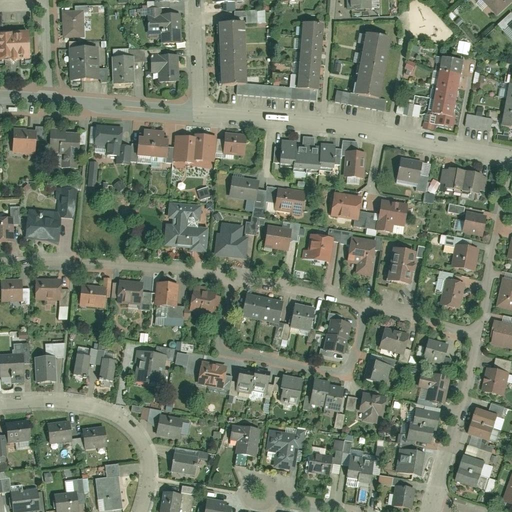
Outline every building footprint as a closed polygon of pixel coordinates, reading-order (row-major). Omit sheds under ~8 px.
[(371,11),(370,0),(345,0),(346,12),(371,11)] [(479,0),(478,0),(475,4),(481,11),(486,7),(479,0)] [(511,2),(511,0),(481,0),(496,17),(511,2)] [(162,9),(147,9),(148,36),(161,35),(161,44),(182,43),(181,15),(162,16),(162,9)] [(244,18),(244,24),(264,24),(264,11),(233,11),(234,18),(244,18)] [(63,40),(84,39),(83,12),(62,13),(63,40)] [(221,25),(222,55),(246,54),(246,24),(221,25)] [(324,27),(305,25),(304,38),(323,40),(324,27)] [(0,62),(30,61),(29,33),(0,34),(0,62)] [(389,39),(367,35),(361,66),(384,69),(389,39)] [(323,40),(304,38),(303,51),(322,53),(323,40)] [(459,42),(457,53),(468,55),(470,44),(459,42)] [(98,49),(69,50),(70,82),(99,81),(98,49)] [(322,53),(303,51),(302,64),(321,66),(322,53)] [(222,55),(223,85),(247,84),(246,54),(222,55)] [(158,74),(158,83),(180,83),(179,57),(152,58),(152,75),(158,74)] [(111,59),(112,85),(135,84),(133,58),(111,59)] [(452,116),(464,61),(446,58),(434,114),(442,115),(440,124),(456,127),(458,117),(452,116)] [(403,70),(412,72),(414,63),(405,61),(403,70)] [(321,66),(302,64),(301,77),(320,79),(321,66)] [(384,69),(361,66),(356,96),(379,100),(384,69)] [(320,79),(301,77),(300,90),(319,92),(320,79)] [(397,100),(394,114),(417,119),(421,105),(397,100)] [(463,127),(489,132),(492,120),(466,114),(463,127)] [(122,129),(96,127),(95,146),(107,147),(106,157),(117,157),(116,166),(128,167),(130,148),(121,147),(122,129)] [(14,131),(13,153),(35,154),(36,132),(14,131)] [(65,131),(50,131),(50,153),(59,153),(59,157),(62,157),(62,170),(79,170),(80,135),(65,135),(65,131)] [(143,139),(139,139),(137,159),(167,161),(168,141),(164,141),(164,133),(144,132),(143,139)] [(225,135),(224,156),(245,157),(246,136),(225,135)] [(175,138),(173,163),(195,165),(195,162),(214,164),(216,138),(194,136),(194,140),(175,138)] [(296,143),(282,143),(280,167),(295,167),(294,171),(321,173),(321,169),(335,170),(336,146),(322,145),(321,148),(296,147),(296,143)] [(345,153),(343,178),(363,180),(365,155),(345,153)] [(400,160),(396,183),(418,187),(422,164),(400,160)] [(481,195),(484,177),(442,169),(439,184),(446,185),(445,189),(481,195)] [(256,203),(259,182),(232,178),(229,199),(256,203)] [(435,193),(438,183),(431,180),(427,190),(435,193)] [(206,188),(195,191),(198,201),(208,198),(206,188)] [(28,210),(26,240),(58,242),(59,220),(73,221),(75,190),(56,189),(55,212),(28,210)] [(275,212),(302,216),(305,194),(278,189),(275,212)] [(362,198),(334,194),(331,218),(358,222),(362,198)] [(423,203),(432,204),(433,194),(423,194),(423,203)] [(394,227),(405,229),(408,205),(381,201),(376,232),(393,234),(394,227)] [(201,207),(169,205),(168,220),(173,220),(172,226),(165,225),(164,247),(190,249),(190,253),(206,255),(208,229),(199,229),(201,207)] [(462,234),(484,238),(488,217),(466,213),(462,234)] [(0,244),(13,243),(12,219),(0,219),(0,244)] [(217,235),(215,257),(246,260),(248,239),(242,238),(243,227),(221,225),(220,236),(217,235)] [(264,248),(289,253),(291,242),(298,243),(301,226),(290,225),(289,231),(268,227),(264,248)] [(301,261),(330,264),(333,239),(310,236),(308,252),(303,251),(301,261)] [(356,274),(372,277),(378,242),(352,238),(348,264),(357,266),(356,274)] [(474,273),(479,250),(456,245),(451,268),(474,273)] [(410,287),(416,254),(393,250),(387,282),(410,287)] [(511,281),(503,279),(497,308),(511,310),(511,281)] [(23,302),(22,280),(0,281),(2,304),(23,302)] [(61,301),(61,280),(35,281),(36,301),(61,301)] [(460,312),(465,285),(444,280),(439,307),(460,312)] [(142,307),(144,283),(119,281),(118,305),(142,307)] [(176,310),(178,286),(157,284),(154,308),(176,310)] [(80,307),(104,309),(106,288),(82,286),(80,307)] [(213,316),(217,297),(193,292),(189,312),(213,316)] [(265,299),(247,296),(242,318),(260,322),(265,299)] [(282,303),(265,299),(260,322),(278,325),(282,303)] [(305,309),(293,307),(289,326),(301,329),(305,309)] [(316,312),(305,309),(301,329),(312,331),(316,312)] [(348,340),(351,325),(330,320),(326,336),(348,340)] [(494,337),(492,345),(511,350),(511,325),(493,321),(489,336),(494,337)] [(403,356),(408,335),(384,329),(379,350),(403,356)] [(345,356),(348,340),(326,336),(323,351),(345,356)] [(423,362),(443,367),(448,346),(428,341),(423,362)] [(61,344),(43,345),(43,358),(62,357),(61,344)] [(161,387),(166,357),(139,353),(134,383),(161,387)] [(173,366),(185,368),(187,356),(175,353),(173,366)] [(25,379),(23,355),(0,356),(0,378),(0,381),(25,379)] [(73,376),(87,378),(89,358),(76,356),(73,376)] [(57,384),(55,359),(34,360),(35,385),(57,384)] [(99,381),(113,383),(116,363),(102,360),(99,381)] [(368,361),(363,381),(386,387),(391,368),(368,361)] [(221,391),(226,368),(202,363),(197,386),(221,391)] [(504,397),(509,374),(486,369),(481,392),(504,397)] [(252,393),(266,395),(270,374),(256,372),(256,373),(240,371),(236,393),(252,396),(252,393)] [(424,403),(445,407),(451,380),(433,376),(432,380),(421,377),(418,389),(427,391),(424,403)] [(298,407),(303,381),(284,377),(279,403),(298,407)] [(338,414),(343,389),(330,387),(331,384),(315,381),(310,405),(324,408),(323,411),(338,414)] [(383,418),(386,400),(372,398),(373,396),(363,394),(359,413),(364,414),(362,422),(376,425),(378,417),(383,418)] [(437,431),(440,415),(416,410),(413,427),(434,431),(437,431)] [(477,410),(473,423),(494,430),(499,416),(477,410)] [(335,414),(332,428),(340,430),(344,416),(335,414)] [(157,437),(179,440),(182,421),(160,417),(157,437)] [(28,422),(5,424),(7,445),(30,442),(28,422)] [(69,423),(46,426),(49,445),(72,442),(69,423)] [(473,423),(469,436),(490,443),(494,430),(473,423)] [(407,441),(431,446),(434,431),(413,427),(410,426),(407,441)] [(248,458),(256,458),(259,431),(232,428),(230,442),(237,443),(234,465),(247,467),(248,458)] [(105,429),(81,432),(84,452),(107,449),(105,429)] [(270,432),(266,452),(276,454),(274,469),(294,472),(298,451),(302,452),(305,433),(295,431),(295,436),(270,432)] [(396,474),(421,478),(425,455),(399,451),(396,474)] [(174,454),(171,474),(195,478),(199,458),(174,454)] [(312,455),(309,473),(330,477),(334,459),(312,455)] [(464,457),(460,470),(481,477),(485,464),(464,457)] [(362,460),(350,458),(347,479),(348,479),(359,481),(362,461),(362,460)] [(358,483),(370,485),(374,463),(362,461),(359,481),(358,483)] [(107,479),(95,480),(98,502),(104,502),(105,511),(110,511),(123,511),(117,466),(106,467),(107,479)] [(460,470),(456,484),(477,490),(481,477),(460,470)] [(511,505),(511,475),(502,503),(511,505)] [(376,484),(390,487),(391,479),(378,476),(376,484)] [(346,487),(357,489),(358,483),(359,481),(348,479),(346,487)] [(194,496),(195,489),(180,487),(179,493),(194,496)] [(415,491),(395,488),(392,508),(412,511),(415,491)] [(10,494),(12,511),(39,511),(37,490),(10,494)] [(179,511),(182,496),(162,493),(159,511),(179,511)] [(54,497),(55,511),(78,511),(76,494),(54,497)] [(230,511),(231,509),(224,508),(225,503),(206,500),(204,511),(230,511)]
